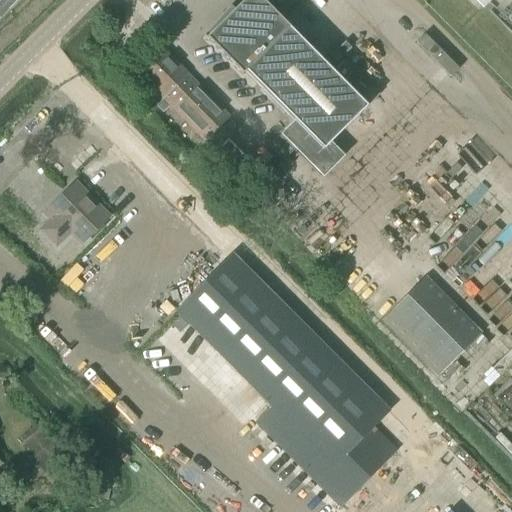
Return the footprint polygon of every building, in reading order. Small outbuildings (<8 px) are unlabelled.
[(242,77),(245,74),(293,122),(280,136),(294,150),(322,179),(343,158),(330,144),(366,108),(258,0),(245,0),(233,12),(229,8),(203,38),(242,77)] [(491,0),(473,0),(483,9),(491,0)] [(424,33),(414,43),(450,80),(460,70),(424,33)] [(160,49),(136,73),(156,93),(149,100),(162,113),(169,107),(195,134),(203,142),(228,118),(160,49)] [(280,136),(268,148),(282,162),(294,150),(280,136)] [(255,170),(228,142),(210,159),(238,187),(255,170)] [(74,228),(85,240),(107,218),(75,185),(44,215),(51,222),(41,231),(56,246),(74,228)] [(176,313),(271,408),(256,424),(339,507),(395,450),(391,446),(407,431),(232,256),(176,313)] [(425,278),(381,321),(437,378),(481,334),(425,278)]
